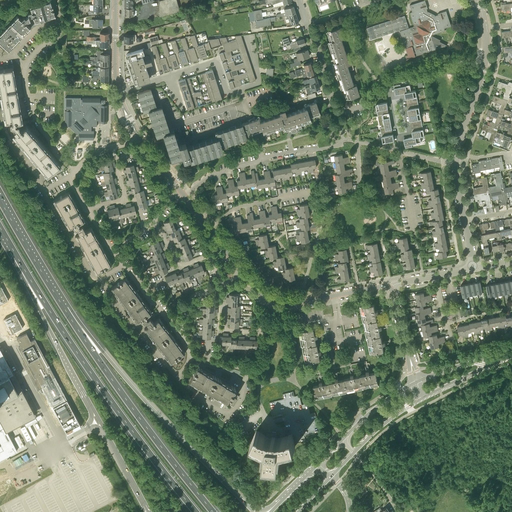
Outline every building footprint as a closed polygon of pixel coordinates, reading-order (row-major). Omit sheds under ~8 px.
[(18,15),(0,34),(0,43),(8,52),(31,28),(26,23),(27,22),(33,20),(35,24),(56,18),(51,0),(29,7),(31,11),(28,12),(28,15),(26,18),(24,16),(21,19),(18,15)] [(159,16),(179,11),(176,0),(159,0),(159,16)] [(405,55),(407,61),(413,59),(412,57),(448,45),(430,37),(431,35),(445,31),(444,28),(451,26),(446,11),(438,13),(438,15),(433,16),(430,17),(429,17),(428,14),(427,9),(428,8),(425,0),(424,0),(410,5),(412,12),(410,12),(414,26),(409,28),(407,29),(400,31),(408,55),(405,55)] [(511,3),(506,4),(503,4),(500,5),(501,7),(502,7),(502,12),(511,11),(511,8),(511,7),(511,16),(511,18),(511,3)] [(102,4),(93,4),(93,10),(88,10),(88,14),(96,15),(96,11),(98,11),(98,10),(102,10),(102,4)] [(286,15),(287,15),(295,12),(293,6),(284,9),(285,12),(276,15),(276,17),(286,15)] [(133,8),(124,8),(124,16),(133,16),(133,8)] [(255,21),(263,19),(261,10),(253,11),(255,21)] [(295,12),(287,15),(290,25),(298,23),(295,12)] [(94,19),(94,15),(90,15),(76,19),(78,25),(87,23),(86,21),(86,19),(91,19),(91,23),(92,23),(92,27),(102,27),(102,19),(94,19)] [(405,16),(367,28),(370,40),(381,36),(400,30),(406,28),(407,29),(409,28),(408,27),(405,16)] [(263,19),(255,21),(256,27),(271,25),(270,21),(270,18),(263,19)] [(511,37),(511,46),(511,45),(511,27),(511,28),(511,31),(501,32),(502,38),(511,37)] [(332,64),(333,67),(332,67),(332,68),(331,68),(332,69),(334,76),(336,75),(341,90),(343,90),(347,100),(360,95),(357,85),(354,85),(349,71),(354,69),(350,58),(348,59),(342,39),(344,38),(340,28),(327,32),(330,42),(328,43),(335,63),(332,64)] [(151,46),(159,44),(158,40),(157,35),(149,38),(151,46)] [(193,48),(193,47),(197,57),(201,56),(202,58),(207,56),(205,51),(210,49),(208,43),(198,46),(194,35),(189,36),(193,48)] [(184,51),(187,60),(192,59),(193,61),(198,60),(197,57),(193,47),(193,48),(188,49),(185,37),(180,38),(184,51)] [(208,43),(210,49),(223,45),(224,48),(237,44),(236,41),(236,40),(227,42),(225,37),(207,39),(208,43)] [(287,50),(293,48),(299,46),(305,44),(303,39),(289,43),(288,38),(282,40),(284,46),(285,46),(287,50)] [(174,54),(178,63),(182,62),(183,64),(188,63),(187,60),(184,51),(179,52),(175,40),(170,41),(174,54)] [(165,57),(168,67),(168,66),(173,65),(174,67),(179,66),(178,63),(174,54),(169,55),(165,42),(163,43),(160,43),(165,57)] [(237,44),(224,48),(225,52),(219,54),(221,60),(227,58),(232,56),(230,51),(238,48),(238,47),(237,44)] [(165,57),(160,58),(155,45),(151,46),(158,70),(163,68),(164,70),(169,69),(168,66),(168,67),(165,57)] [(511,45),(511,46),(503,47),(504,53),(505,53),(511,52),(511,54),(511,63),(511,65),(511,45)] [(152,63),(150,57),(150,56),(149,56),(148,55),(147,55),(146,55),(143,57),(142,54),(144,53),(142,49),(127,54),(129,61),(127,61),(134,83),(138,82),(138,84),(151,80),(146,65),(152,63)] [(290,67),(300,64),(299,59),(309,56),(307,50),(296,54),(297,58),(293,59),(294,63),(289,64),(290,67)] [(90,57),(90,61),(92,60),(94,60),(108,60),(108,54),(103,54),(103,51),(97,51),(97,57),(90,57)] [(232,56),(227,58),(228,61),(222,63),(224,69),(230,68),(230,67),(235,66),(233,61),(242,58),(241,57),(240,54),(240,53),(232,56)] [(296,74),(313,68),(312,65),(312,64),(311,64),(311,62),(303,65),(304,68),(295,71),(296,74)] [(235,66),(230,67),(230,68),(231,71),(225,73),(227,79),(233,77),(238,75),(236,70),(245,68),(244,66),(243,63),(235,66)] [(92,71),(92,75),(108,75),(108,67),(100,67),(95,67),(95,71),(92,71)] [(0,70),(0,99),(4,125),(9,124),(10,127),(13,127),(15,130),(14,131),(16,134),(12,137),(47,179),(61,167),(26,126),(20,130),(19,128),(18,122),(22,121),(13,68),(0,70)] [(313,68),(296,74),(294,74),(290,76),(291,78),(296,76),(303,74),(304,77),(315,74),(314,72),(315,72),(314,71),(313,68)] [(205,83),(215,80),(212,70),(201,74),(205,83)] [(238,75),(233,77),(234,80),(228,82),(230,88),(241,85),(239,80),(248,77),(247,76),(246,73),(246,72),(238,75)] [(310,84),(317,82),(315,76),(303,80),(304,84),(309,82),(310,84)] [(191,85),(189,78),(178,81),(181,91),(192,87),(191,85)] [(208,93),(219,89),(215,80),(205,83),(208,93)] [(506,90),(503,99),(508,100),(509,98),(511,91),(511,89),(511,82),(509,82),(508,85),(499,81),(497,87),(506,90)] [(319,89),(317,82),(310,84),(302,87),(303,90),(306,89),(311,87),(312,91),(319,89)] [(395,95),(404,93),(411,92),(411,91),(410,85),(401,87),(400,84),(393,86),(395,95)] [(192,87),(181,91),(184,100),(195,97),(201,95),(201,93),(194,93),(192,87)] [(211,103),(216,101),(222,99),(219,89),(208,93),(211,103)] [(160,107),(155,108),(149,90),(143,91),(141,92),(137,93),(144,113),(148,111),(157,136),(163,134),(171,160),(178,157),(180,161),(189,158),(190,160),(222,150),(221,145),(246,137),(245,136),(252,134),(252,135),(255,134),(257,133),(262,131),(264,135),(284,129),(285,131),(285,132),(286,132),(287,132),(287,131),(288,131),(288,130),(288,129),(290,128),(291,132),(291,133),(292,133),(293,133),(296,132),(297,131),(297,130),(296,128),(297,128),(297,129),(298,129),(299,129),(302,128),(301,126),(311,122),(310,118),(320,115),(316,102),(305,105),(306,107),(296,111),(295,109),(295,108),(294,108),(293,108),(289,109),(290,110),(285,112),(284,109),(278,111),(279,114),(259,120),(258,118),(250,120),(248,121),(248,122),(241,124),(242,125),(216,134),(218,138),(187,149),(185,144),(179,146),(182,156),(180,156),(172,131),(168,132),(160,107)] [(404,93),(406,99),(408,98),(409,103),(418,102),(416,90),(411,91),(411,92),(404,93)] [(508,100),(503,99),(494,95),(492,101),(501,104),(498,113),(503,114),(505,109),(506,107),(507,102),(508,100)] [(198,107),(195,97),(184,100),(187,110),(198,107)] [(74,111),(65,110),(65,125),(68,125),(70,127),(77,134),(78,136),(78,139),(93,139),(94,131),(91,131),(91,126),(97,126),(97,120),(99,120),(99,123),(106,123),(106,105),(105,105),(105,100),(100,100),(100,98),(82,98),(82,107),(77,107),(77,111),(80,111),(80,113),(74,113),(74,111)] [(387,114),(386,109),(388,108),(387,102),(376,104),(378,116),(379,116),(382,115),(387,114)] [(418,102),(409,103),(410,109),(408,109),(409,115),(420,113),(418,102)] [(503,114),(498,113),(489,109),(487,115),(496,118),(495,123),(491,122),(488,122),(487,122),(486,124),(498,129),(499,125),(501,120),(502,118),(503,114)] [(511,111),(508,110),(505,109),(503,114),(511,116),(511,119),(511,123),(511,111)] [(381,131),(390,130),(392,129),(389,113),(387,114),(382,115),(379,116),(380,125),(381,125),(381,127),(380,128),(381,131)] [(420,113),(409,115),(410,121),(412,120),(413,126),(422,124),(420,113)] [(511,134),(511,123),(507,122),(504,121),(501,120),(499,125),(509,128),(507,133),(507,135),(511,137),(511,134)] [(498,129),(486,124),(484,123),(482,129),(491,133),(488,141),(493,143),(494,139),(497,131),(498,129)] [(422,124),(413,126),(414,131),(412,131),(413,137),(420,136),(424,135),(422,124)] [(391,135),(390,130),(381,131),(383,142),(394,140),(393,134),(391,135)] [(511,137),(507,135),(503,134),(497,131),(495,136),(494,139),(498,140),(499,138),(505,140),(502,146),(507,148),(511,137)] [(413,137),(404,139),(405,148),(412,147),(412,144),(421,142),(420,136),(413,137)] [(488,161),(490,169),(500,167),(500,171),(504,170),(503,163),(499,164),(498,157),(491,158),(492,161),(488,161)] [(350,159),(336,162),(337,168),(345,167),(344,164),(351,162),(350,159)] [(99,166),(100,168),(114,164),(114,162),(111,162),(110,160),(102,162),(103,165),(99,166)] [(379,163),(381,169),(389,168),(388,165),(395,163),(394,160),(379,163)] [(479,163),(480,171),(490,169),(488,161),(485,162),(484,160),(478,161),(479,163)] [(310,173),(308,161),(302,162),(304,170),(307,169),(308,173),(310,173)] [(480,172),(480,171),(479,163),(471,165),(473,174),(475,173),(476,175),(477,176),(481,175),(480,172)] [(123,170),(124,173),(138,169),(138,167),(134,168),(133,165),(125,167),(126,169),(123,170)] [(292,172),(291,167),(284,168),(287,180),(290,179),(289,176),(292,175),(292,172)] [(287,180),(284,168),(278,169),(280,177),(283,177),(284,180),(287,180)] [(138,169),(124,173),(125,175),(127,175),(128,178),(136,175),(135,173),(139,172),(138,169)] [(274,182),(273,177),(270,177),(269,171),(266,171),(269,186),(275,185),(275,182),(274,182)] [(250,186),(249,178),(245,179),(244,172),(241,173),(244,188),(250,186)] [(335,175),(337,181),(344,179),(344,176),(350,175),(350,172),(338,174),(335,175)] [(397,172),(382,175),(383,181),(391,180),(391,177),(397,175),(397,172)] [(263,187),(261,179),(258,180),(257,173),(254,173),(256,185),(257,188),(263,187)] [(488,187),(489,192),(504,189),(504,188),(501,173),(491,174),(491,176),(494,175),(496,185),(488,187)] [(112,176),(104,178),(105,181),(101,182),(102,184),(116,181),(115,178),(113,179),(112,176)] [(432,177),(424,179),(425,182),(421,183),(422,186),(433,183),(432,177)] [(489,192),(488,187),(486,177),(478,179),(478,181),(482,180),(483,188),(480,189),(479,187),(473,188),(474,194),(489,192)] [(238,189),(237,186),(234,186),(233,179),(230,180),(233,195),(239,193),(238,189)] [(141,180),(127,183),(128,186),(130,185),(131,188),(139,186),(138,183),(142,182),(141,180)] [(352,184),(338,187),(339,193),(347,192),(346,188),(353,187),(352,184)] [(399,184),(384,187),(385,194),(393,192),(393,189),(399,188),(399,184)] [(115,186),(107,189),(108,192),(104,193),(104,195),(119,191),(118,188),(116,189),(115,186)] [(139,186),(131,188),(131,190),(129,191),(130,194),(135,192),(143,190),(144,190),(143,188),(140,188),(139,186)] [(226,196),(226,193),(223,193),(222,186),(219,187),(221,202),(228,201),(227,196),(226,196)] [(504,189),(489,192),(491,200),(493,200),(492,196),(498,195),(500,205),(507,204),(506,201),(504,193),(504,189)] [(119,191),(104,195),(105,197),(109,197),(109,199),(118,197),(117,194),(119,194),(119,191)] [(69,192),(53,201),(68,230),(73,227),(74,230),(77,229),(79,234),(75,236),(96,274),(112,266),(91,227),(85,231),(80,223),(84,221),(69,192)] [(489,192),(474,194),(476,201),(485,199),(487,205),(483,206),(483,208),(492,207),(491,200),(489,192)] [(439,195),(431,196),(432,199),(428,200),(429,203),(440,201),(439,195)] [(131,218),(128,204),(125,205),(126,208),(123,208),(125,216),(128,216),(129,219),(131,218)] [(131,204),(128,204),(131,218),(134,218),(133,214),(136,214),(134,205),(131,206),(131,204)] [(296,209),(297,212),(308,210),(307,204),(299,205),(300,209),(296,209)] [(115,220),(112,206),(109,207),(110,209),(107,210),(109,218),(112,217),(113,221),(115,220)] [(273,206),(276,221),(282,220),(281,212),(277,213),(276,206),(273,206)] [(442,207),(434,208),(434,212),(431,212),(431,215),(443,213),(442,207)] [(261,211),(264,226),(270,224),(270,222),(269,216),(266,217),(264,210),(261,211)] [(249,213),(249,215),(252,228),(258,227),(257,219),(254,219),(252,212),(249,213)] [(307,216),(301,218),(299,218),(299,221),(296,222),(296,225),(308,223),(307,217),(307,216)] [(238,217),(240,232),(246,231),(245,223),(242,223),(240,217),(238,217)] [(162,226),(163,229),(177,223),(176,221),(172,222),(171,220),(163,223),(164,225),(162,226)] [(496,232),(500,231),(499,227),(503,226),(502,220),(494,221),(496,232)] [(177,223),(163,229),(164,231),(166,230),(168,233),(170,232),(175,230),(175,229),(174,227),(178,225),(177,223)] [(479,224),(481,234),(486,234),(485,230),(489,229),(487,223),(479,224)] [(443,225),(435,227),(436,230),(432,231),(433,234),(444,231),(443,225)] [(175,229),(175,230),(170,232),(171,234),(169,235),(170,238),(183,232),(182,230),(179,231),(178,228),(175,229)] [(307,229),(301,230),(299,231),(299,234),(296,235),(296,237),(308,235),(307,230),(307,229)] [(496,232),(497,236),(498,239),(502,238),(502,236),(511,234),(511,229),(500,231),(496,232)] [(183,232),(170,238),(171,241),(173,240),(174,242),(177,241),(176,241),(182,238),(181,236),(184,234),(183,232)] [(496,232),(486,234),(481,234),(483,242),(487,241),(487,238),(497,236),(496,232)] [(255,240),(256,242),(267,240),(266,234),(258,236),(259,239),(255,240)] [(176,241),(177,241),(177,243),(175,244),(176,247),(190,241),(189,239),(185,240),(184,237),(182,238),(176,241)] [(397,245),(408,243),(407,237),(399,238),(400,242),(396,242),(397,245)] [(446,238),(438,239),(438,242),(435,243),(435,246),(447,244),(446,238)] [(149,250),(162,245),(161,242),(159,243),(158,240),(150,243),(151,246),(148,248),(149,250)] [(190,241),(176,247),(177,250),(180,249),(181,251),(188,247),(187,245),(191,243),(190,241)] [(503,243),(502,243),(498,244),(499,245),(492,246),(493,252),(500,251),(500,252),(505,251),(504,250),(503,244),(503,243)] [(160,251),(160,252),(162,251),(161,248),(163,247),(162,245),(149,250),(150,252),(153,251),(154,253),(160,251)] [(264,250),(264,253),(276,251),(275,245),(268,246),(267,247),(268,250),(264,250)] [(188,247),(181,251),(182,253),(179,254),(180,257),(194,251),(193,249),(190,250),(188,247)] [(336,257),(347,255),(346,249),(338,250),(339,254),(335,254),(335,255),(335,257),(336,257)] [(378,249),(371,251),(371,254),(368,254),(368,257),(379,255),(378,249)] [(401,257),(413,255),(412,249),(409,249),(404,250),(404,253),(401,254),(401,257)] [(446,250),(440,251),(438,252),(439,255),(435,256),(436,259),(447,256),(446,250)] [(150,261),(164,255),(163,253),(161,254),(160,252),(160,251),(154,253),(152,254),(153,257),(149,259),(150,261)] [(194,251),(180,257),(181,259),(184,258),(185,261),(193,258),(191,255),(195,253),(194,251)] [(156,264),(164,261),(163,259),(165,258),(164,255),(150,261),(147,262),(148,264),(148,263),(149,263),(150,263),(151,263),(151,264),(155,262),(156,264)] [(273,261),(273,264),(285,262),(283,256),(277,257),(276,258),(276,261),(273,261)] [(154,271),(168,265),(167,263),(165,264),(164,261),(156,264),(157,267),(153,269),(154,271)] [(347,268),(346,262),(346,261),(340,262),(338,263),(338,266),(335,267),(335,270),(347,268)] [(381,261),(373,263),(373,266),(370,266),(370,269),(382,267),(381,261)] [(415,267),(414,261),(406,262),(407,266),(403,266),(404,269),(415,267)] [(198,263),(195,265),(201,278),(203,277),(202,274),(205,272),(201,265),(199,266),(198,263)] [(169,268),(168,265),(154,271),(155,273),(159,272),(160,275),(168,271),(167,269),(169,268)] [(201,278),(195,265),(193,266),(194,268),(191,269),(194,277),(197,276),(198,279),(201,278)] [(194,277),(191,269),(189,270),(188,267),(185,269),(191,282),(193,281),(192,278),(194,277)] [(286,268),(284,269),(285,272),(281,272),(282,275),(293,273),(292,267),(286,268)] [(191,282),(185,269),(183,269),(184,272),(181,273),(184,281),(187,280),(188,283),(191,282)] [(184,281),(181,273),(179,274),(178,272),(175,273),(178,281),(181,286),(183,285),(182,282),(184,281)] [(178,281),(175,273),(170,275),(174,283),(178,281)] [(348,274),(340,275),(341,278),(337,279),(337,282),(349,280),(348,274)] [(174,283),(170,275),(165,277),(169,285),(174,283)] [(125,277),(111,288),(137,323),(141,320),(143,323),(145,322),(148,326),(144,329),(170,364),(185,353),(159,318),(153,323),(147,315),(151,312),(125,277)] [(432,297),(417,300),(418,306),(423,305),(426,305),(425,302),(432,300),(432,297)] [(377,310),(376,304),(360,307),(363,323),(366,339),(367,339),(370,354),(386,351),(384,345),(387,344),(387,341),(384,342),(383,335),(382,335),(381,329),(384,328),(383,325),(380,326),(379,319),(379,320),(377,313),(380,313),(380,310),(377,310)] [(431,310),(416,313),(417,319),(425,317),(425,315),(431,313),(431,310)] [(493,317),(495,325),(498,325),(499,328),(502,328),(499,316),(493,317)] [(481,320),(482,321),(483,328),(486,327),(487,331),(490,330),(487,319),(481,320)] [(475,334),(478,334),(475,322),(469,323),(470,324),(471,331),(474,331),(475,334)] [(466,337),(464,325),(457,327),(459,335),(462,334),(463,337),(466,337)] [(315,335),(314,328),(298,331),(301,347),(305,363),(321,360),(319,353),(322,353),(322,351),(322,350),(319,350),(317,344),(316,338),(319,337),(318,335),(318,334),(315,335)] [(437,328),(422,331),(424,337),(429,336),(432,335),(431,332),(438,331),(437,328)] [(30,341),(26,333),(17,338),(21,346),(18,347),(24,359),(22,360),(38,390),(42,387),(49,399),(59,418),(67,433),(80,426),(72,411),(34,339),(30,341)] [(445,339),(430,342),(431,348),(439,347),(438,343),(445,342),(445,339)] [(0,459),(17,450),(6,430),(34,415),(0,350),(0,459)] [(198,367),(189,383),(227,404),(229,400),(232,402),(234,398),(237,399),(239,396),(233,393),(236,388),(198,367)] [(319,383),(313,384),(316,400),(332,397),(332,396),(348,393),(363,390),(363,389),(379,386),(376,370),(369,372),(369,368),(367,369),(366,369),(366,372),(360,373),(360,374),(354,375),(353,372),(352,372),(350,373),(351,376),(344,377),(344,378),(338,379),(338,376),(336,376),(335,376),(335,379),(329,381),(322,382),(322,379),(320,380),(319,380),(319,383)] [(260,432),(256,430),(251,442),(252,441),(265,448),(263,464),(264,464),(264,463),(278,465),(278,466),(279,466),(281,449),(295,446),(295,444),(306,441),(305,436),(320,432),(315,412),(311,414),(308,403),(302,404),(300,395),(295,396),(294,391),(282,394),(284,399),(269,402),(273,417),(282,415),(283,419),(287,435),(288,435),(289,436),(275,439),(276,437),(272,437),(272,439),(260,433),(260,432)] [(25,426),(21,428),(27,441),(32,439),(25,426)] [(22,457),(13,460),(15,466),(24,462),(22,457)]
